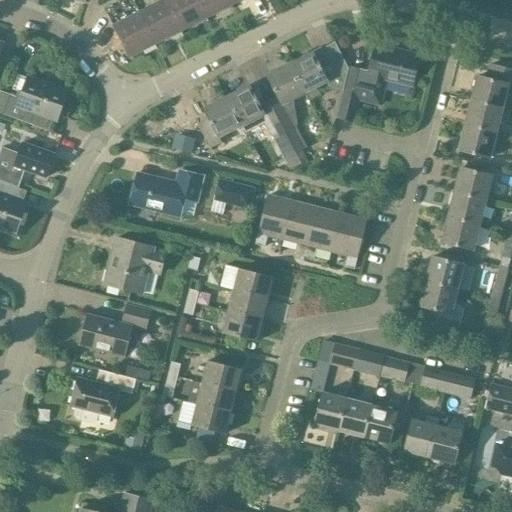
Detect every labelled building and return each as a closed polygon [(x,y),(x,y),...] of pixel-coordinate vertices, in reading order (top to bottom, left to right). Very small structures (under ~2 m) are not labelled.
[(181,31),(165,0),(161,0),(139,12),(156,44),(181,31)] [(207,18),(197,0),(165,0),(181,31),(207,18)] [(233,5),(230,0),(197,0),(207,18),(233,5)] [(156,44),(139,12),(113,25),(130,58),(156,44)] [(336,43),(291,66),(305,93),(310,101),(320,95),(316,88),(327,82),(330,88),(344,91),(349,69),(340,52),(336,43)] [(350,68),(337,119),(353,123),(359,100),(374,104),(377,95),(383,96),(387,81),(412,87),(420,56),(375,45),(368,72),(350,68)] [(478,76),(472,101),(501,109),(507,85),(511,85),(511,69),(490,64),(487,78),(478,76)] [(268,101),(283,131),(294,125),(297,124),(293,99),(305,93),(291,66),(268,78),(277,97),(268,101)] [(0,91),(0,113),(30,124),(35,112),(57,120),(67,93),(28,78),(22,93),(18,91),(16,97),(0,91)] [(264,124),(271,137),(273,136),(283,131),(268,101),(259,106),(249,87),(226,98),(241,126),(245,133),(264,124)] [(241,126),(226,98),(203,110),(208,120),(198,125),(210,148),(221,143),(218,137),(241,126)] [(501,109),(472,101),(466,126),(495,133),(501,109)] [(283,131),(295,153),(302,150),(306,148),(294,125),(283,131)] [(495,133),(466,126),(459,151),(489,158),(495,133)] [(285,159),(295,153),(283,131),(273,136),(285,159)] [(23,143),(19,154),(2,148),(0,154),(0,180),(19,188),(25,170),(46,178),(55,155),(23,143)] [(461,167),(455,193),(485,200),(491,175),(488,174),(473,170),(461,167)] [(197,202),(203,176),(178,170),(175,182),(136,173),(128,204),(180,217),(185,199),(197,202)] [(250,208),(255,188),(219,179),(214,199),(250,208)] [(0,226),(17,233),(26,205),(4,197),(8,184),(0,181),(0,226)] [(485,200),(454,193),(448,217),(479,225),(485,200)] [(284,239),(293,202),(268,196),(256,244),(265,246),(267,235),(284,239)] [(293,202),(284,239),(299,243),(296,254),(305,256),(317,208),(293,202)] [(317,208),(305,256),(314,259),(317,247),(332,251),(341,214),(317,208)] [(341,214),(332,251),(348,255),(345,267),(354,269),(366,221),(341,214)] [(479,225),(448,217),(442,242),(473,250),(479,225)] [(510,259),(511,257),(511,252),(511,232),(508,232),(501,257),(510,259)] [(161,273),(165,253),(152,250),(153,247),(116,238),(105,284),(142,293),(147,269),(161,273)] [(433,256),(427,282),(457,289),(468,292),(474,269),(462,266),(463,264),(433,256)] [(191,257),(187,269),(197,271),(200,259),(191,257)] [(225,265),(219,287),(232,290),(265,298),(271,276),(225,265)] [(508,268),(499,266),(491,297),(501,300),(508,268)] [(457,289),(427,282),(420,307),(430,309),(427,323),(458,330),(464,306),(453,303),(457,289)] [(198,291),(189,289),(186,301),(195,303),(198,291)] [(227,311),(260,320),(265,298),(232,290),(227,311)] [(471,334),(469,345),(491,350),(494,339),(491,338),(501,300),(491,297),(484,322),(484,323),(482,336),(471,334)] [(183,314),(192,316),(195,303),(186,301),(183,314)] [(151,311),(127,304),(122,323),(121,324),(132,327),(145,330),(151,311)] [(260,320),(227,311),(221,333),(254,342),(260,320)] [(121,324),(122,323),(86,313),(78,346),(124,358),(132,327),(121,324)] [(496,340),(492,355),(508,359),(510,354),(506,353),(509,343),(496,340)] [(354,370),(359,349),(335,343),(329,364),(354,370)] [(359,349),(354,370),(379,377),(384,356),(359,349)] [(409,362),(384,356),(379,377),(404,383),(409,362)] [(202,383),(235,392),(240,370),(207,361),(202,383)] [(180,364),(171,362),(168,374),(177,376),(180,364)] [(425,366),(419,387),(444,393),(450,372),(425,366)] [(450,372),(444,393),(471,400),(476,379),(450,372)] [(77,378),(70,406),(75,408),(73,416),(75,420),(92,425),(96,422),(98,414),(111,417),(118,391),(132,395),(136,380),(107,373),(104,385),(96,383),(77,378)] [(168,374),(163,396),(172,398),(177,376),(168,374)] [(192,381),(186,401),(196,404),(223,411),(229,412),(235,392),(202,383),(201,383),(192,381)] [(511,388),(490,384),(484,410),(511,416),(511,388)] [(338,431),(347,399),(322,392),(314,425),(338,431)] [(347,399),(338,431),(363,438),(371,405),(347,399)] [(183,400),(177,420),(191,424),(190,425),(224,434),(229,412),(223,411),(196,404),(186,401),(183,400)] [(153,404),(151,416),(156,417),(160,417),(162,406),(153,404)] [(405,414),(397,412),(371,405),(363,438),(389,444),(392,432),(400,434),(405,414)] [(426,416),(425,423),(412,420),(403,452),(428,458),(437,426),(439,419),(426,416)] [(437,426),(428,458),(454,465),(462,433),(464,426),(452,423),(450,430),(437,426)] [(511,476),(511,438),(509,438),(501,474),(511,476)] [(150,511),(153,501),(125,494),(120,511),(98,511),(82,508),(81,511),(150,511)]
